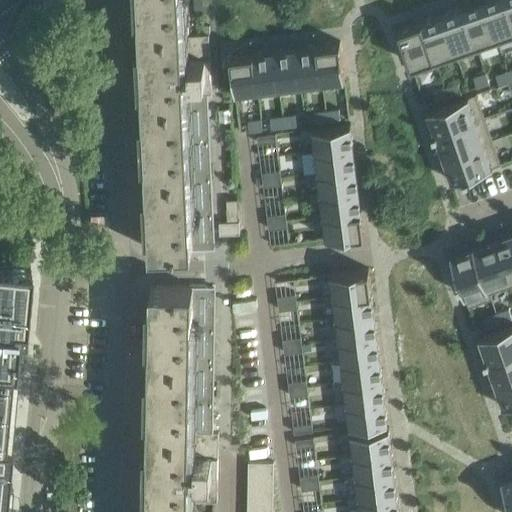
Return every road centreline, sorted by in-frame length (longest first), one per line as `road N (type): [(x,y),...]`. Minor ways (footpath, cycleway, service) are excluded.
road 1 (residential): [(121,265),(110,0)]
road 2 (unclassified): [(31,511),(62,260)]
road 3 (residential): [(107,511),(121,265)]
road 4 (unclassified): [(63,198),(50,131),(0,51)]
road 5 (residential): [(369,252),(223,267)]
